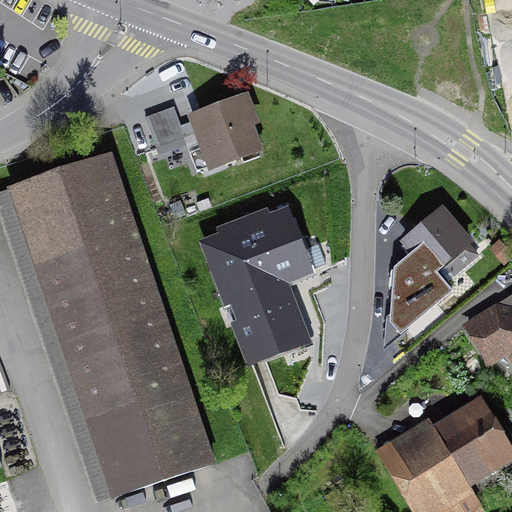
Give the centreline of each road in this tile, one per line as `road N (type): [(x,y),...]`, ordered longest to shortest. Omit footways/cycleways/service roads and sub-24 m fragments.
road 1 (residential): [(262,489),(312,440),(350,380),(372,103)]
road 2 (secondary): [(131,8),(372,103)]
road 3 (residential): [(0,136),(65,95),(131,8)]
road 4 (secondary): [(372,103),(465,151),(511,191)]
